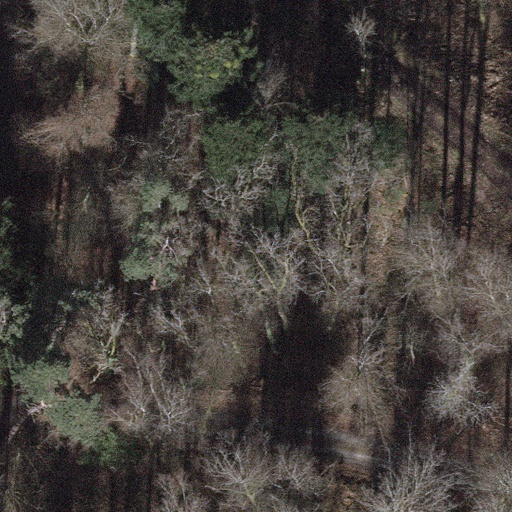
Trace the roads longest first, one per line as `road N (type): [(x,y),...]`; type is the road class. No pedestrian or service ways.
road 1 (track): [(511,473),(245,412),(0,402)]
road 2 (track): [(511,173),(297,0)]
